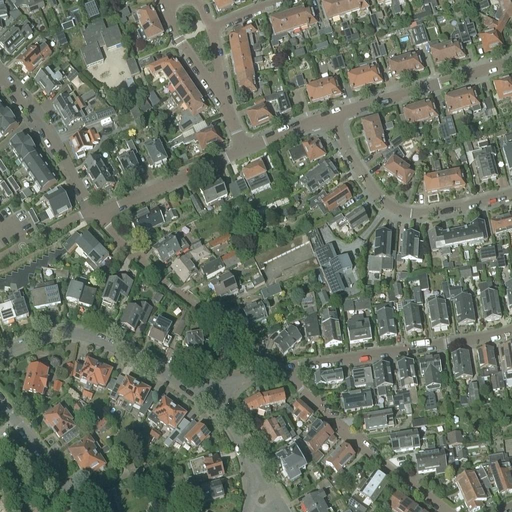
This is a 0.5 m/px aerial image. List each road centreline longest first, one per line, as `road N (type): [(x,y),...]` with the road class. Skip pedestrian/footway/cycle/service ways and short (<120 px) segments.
road 1 (residential): [(278,369),(94,212)]
road 2 (residential): [(278,369),(511,328)]
road 3 (residential): [(511,192),(411,214),(385,206),(328,117)]
road 4 (residential): [(443,511),(278,369)]
road 5 (residential): [(201,396),(89,341),(41,339),(0,355)]
road 6 (residential): [(328,117),(511,60)]
road 7 (residential): [(94,212),(31,108),(0,77)]
road 8 (residential): [(94,212),(241,150)]
road 9 (residential): [(75,511),(56,466),(0,395)]
